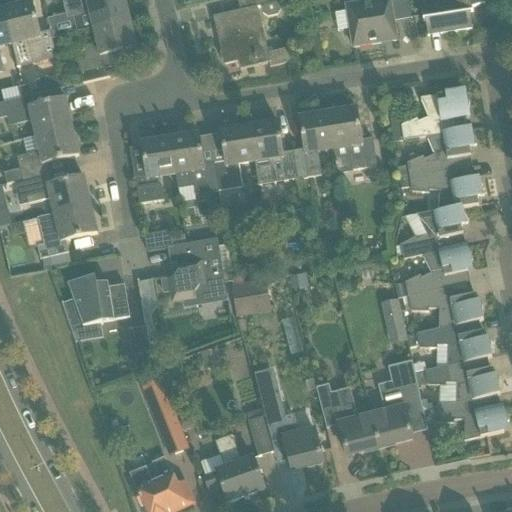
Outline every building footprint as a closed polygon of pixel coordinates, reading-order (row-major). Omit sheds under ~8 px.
[(73,19),(76,34),(99,29),(130,22),(125,0),(96,0),(93,1),(92,0),(62,0),(68,20),(73,19)] [(257,0),(259,10),(291,3),(289,0),(257,0)] [(347,8),(353,49),(397,42),(390,3),(406,0),(371,0),(372,4),(347,8)] [(428,37),(472,31),(472,27),(477,26),(478,26),(479,25),(481,24),(482,23),(483,22),(484,20),(484,19),(485,17),(485,16),(485,14),(485,13),(484,12),(482,7),(485,5),(481,0),(445,0),(446,2),(421,6),(423,23),(426,23),(428,37)] [(28,42),(35,74),(59,68),(50,34),(39,37),(32,4),(4,10),(12,46),(28,42)] [(0,74),(3,74),(0,59),(0,48),(12,46),(4,10),(0,11),(0,74)] [(233,15),(214,19),(218,34),(222,33),(224,41),(220,42),(222,52),(220,55),(221,61),(224,62),(225,65),(225,66),(238,63),(240,71),(269,65),(270,69),(292,63),(289,50),(268,55),(256,10),(247,12),(240,13),(233,15)] [(75,52),(83,86),(111,79),(106,57),(137,50),(130,22),(99,29),(103,45),(75,52)] [(4,104),(4,105),(32,99),(31,97),(32,97),(31,91),(30,91),(30,88),(19,91),(21,100),(4,104)] [(417,121),(401,128),(402,134),(404,143),(427,139),(471,131),(467,132),(465,121),(470,120),(469,113),(470,103),(467,103),(467,101),(462,102),(461,94),(420,100),(429,120),(418,124),(417,121)] [(32,125),(35,138),(73,130),(66,102),(35,109),(32,99),(4,105),(10,130),(32,125)] [(334,151),(337,177),(354,174),(354,172),(378,168),(373,141),(362,143),(357,111),(328,116),(334,151)] [(293,154),(298,181),(323,177),(319,153),(334,151),(328,116),(300,120),(305,152),(293,154)] [(277,123),(248,128),(254,164),(258,188),(275,185),(298,181),(293,154),(283,155),(277,123)] [(214,166),(219,195),(243,191),(239,166),(254,164),(248,128),(220,132),(226,164),(214,166)] [(4,175),(7,186),(23,183),(23,182),(50,176),(48,165),(79,158),(73,130),(35,138),(39,154),(18,159),(21,171),(4,175)] [(398,170),(400,182),(410,180),(473,170),(470,150),(474,149),(474,148),(476,147),(472,137),(471,131),(427,139),(435,158),(425,162),(424,159),(408,166),(408,168),(398,170)] [(194,189),(196,198),(219,195),(214,166),(203,168),(198,136),(170,140),(175,177),(176,177),(178,192),(194,189)] [(136,179),(140,207),(164,203),(161,179),(175,177),(170,140),(142,145),(147,177),(136,179)] [(439,214),(462,210),(462,211),(479,208),(478,200),(482,199),(482,198),(485,196),(480,186),(479,181),(475,181),(473,170),(410,180),(411,189),(412,195),(430,196),(430,193),(441,194),(439,214)] [(50,201),(53,216),(91,207),(84,180),(53,188),(50,176),(23,182),(23,183),(29,206),(50,201)] [(400,182),(401,191),(411,189),(410,180),(400,182)] [(54,217),(38,221),(45,248),(39,249),(42,262),(70,255),(67,243),(98,236),(91,207),(53,216),(54,217)] [(415,240),(400,247),(404,262),(423,258),(422,257),(467,247),(466,247),(462,228),(466,227),(466,226),(468,224),(463,216),(462,211),(462,210),(439,214),(417,217),(426,239),(417,243),(415,240)] [(8,213),(0,215),(0,229),(9,227),(11,226),(8,213)] [(170,234),(156,236),(158,251),(173,248),(170,234)] [(168,281),(162,282),(164,295),(170,293),(171,300),(177,304),(182,303),(183,306),(183,310),(227,302),(226,297),(227,296),(225,286),(219,250),(218,241),(175,248),(173,248),(173,249),(167,250),(167,251),(169,251),(171,263),(177,262),(178,266),(178,267),(179,274),(175,280),(168,281)] [(421,277),(405,285),(408,299),(471,285),(466,266),(471,265),(470,263),(473,262),(468,254),(467,247),(422,257),(423,258),(432,275),(422,280),(421,277)] [(294,256),(288,266),(298,271),(303,261),(294,256)] [(241,266),(233,278),(243,284),(250,272),(241,266)] [(375,271),(361,272),(361,283),(375,283),(375,271)] [(270,272),(258,273),(259,281),(271,280),(270,272)] [(62,305),(76,345),(78,345),(73,331),(103,326),(103,323),(130,319),(125,287),(98,291),(96,281),(68,285),(66,287),(74,302),(65,307),(63,304),(62,305)] [(231,287),(237,320),(272,314),(266,281),(231,287)] [(416,336),(417,337),(479,323),(484,322),(482,315),(483,306),(480,306),(479,304),(475,305),(471,285),(408,299),(411,314),(429,314),(429,311),(440,311),(439,331),(416,336)] [(425,373),(425,374),(487,360),(492,359),(491,353),(491,343),(488,343),(488,341),(483,342),(479,323),(417,337),(419,348),(420,351),(437,351),(437,348),(448,348),(448,368),(425,373)] [(129,332),(133,358),(151,355),(151,354),(149,349),(146,329),(129,332)] [(407,339),(410,350),(419,348),(417,337),(407,339)] [(219,351),(201,355),(205,371),(222,368),(219,351)] [(456,406),(496,397),(500,396),(499,391),(500,379),(496,379),(496,378),(492,379),(487,360),(425,374),(428,386),(428,388),(446,388),(446,385),(456,385),(456,406)] [(387,415),(371,419),(380,450),(413,441),(405,411),(417,408),(407,372),(395,375),(403,403),(385,408),(387,415)] [(270,373),(255,377),(263,410),(266,419),(268,425),(272,444),(284,441),(292,472),(323,464),(318,445),(315,433),(298,438),(293,418),(285,420),(278,393),(275,393),(270,373)] [(428,386),(425,374),(415,376),(418,388),(428,386)] [(161,383),(142,391),(169,459),(188,451),(180,431),(178,425),(177,424),(161,383)] [(339,428),(347,458),(380,450),(371,419),(357,423),(355,415),(345,418),(338,393),(332,395),(329,386),(316,390),(327,431),(339,428)] [(465,423),(464,443),(504,434),(502,427),(507,426),(506,424),(509,423),(504,414),(503,407),(498,408),(496,397),(456,406),(433,411),(436,424),(436,425),(454,426),(454,422),(465,423)] [(263,410),(247,415),(260,459),(274,454),(263,420),(266,419),(263,410)] [(424,413),(426,426),(436,424),(433,411),(424,413)] [(180,420),(178,425),(180,431),(186,433),(191,431),(193,425),(191,420),(186,418),(180,420)] [(222,488),(227,504),(265,491),(254,461),(242,465),(233,438),(216,444),(225,470),(205,478),(209,493),(222,488)] [(146,469),(130,476),(138,494),(134,496),(140,509),(144,507),(146,511),(178,511),(187,508),(186,504),(192,501),(184,484),(177,487),(173,477),(172,477),(164,459),(152,465),(153,466),(146,469)]
